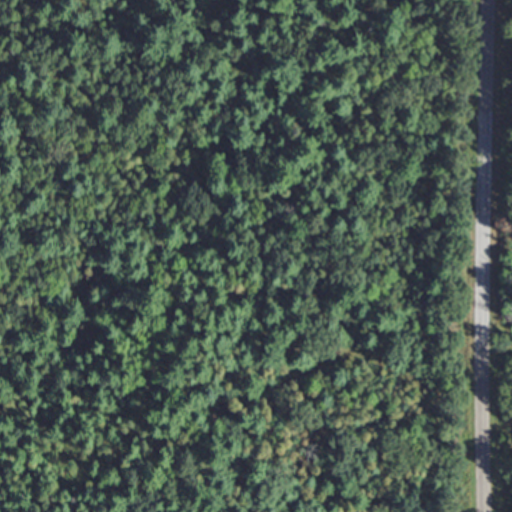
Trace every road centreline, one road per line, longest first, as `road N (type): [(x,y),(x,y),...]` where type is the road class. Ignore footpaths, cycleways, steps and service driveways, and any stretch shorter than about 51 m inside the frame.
road 1 (residential): [(487,511),(486,0)]
road 2 (residential): [(486,378),(110,416)]
